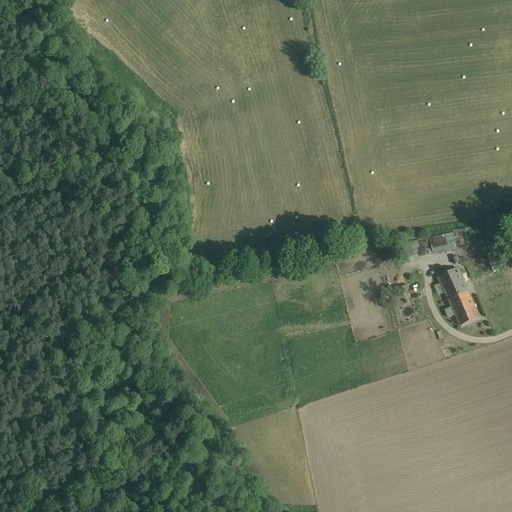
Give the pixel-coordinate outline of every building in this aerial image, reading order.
[(455,233),(403,245),(407,261),(433,255),(452,250),(458,249),(455,233)] [(492,245),(486,247),(493,270),(499,268),(492,245)] [(388,260),(398,257),(395,247),(385,249),(388,260)] [(344,261),(345,271),(366,270),(366,260),(344,261)] [(464,283),(459,270),(439,279),(441,284),(445,293),(452,307),(456,316),(461,327),(480,318),(463,283),(464,283)] [(445,293),(441,284),(435,287),(439,296),(445,293)] [(456,316),(452,307),(445,310),(449,319),(456,316)]
